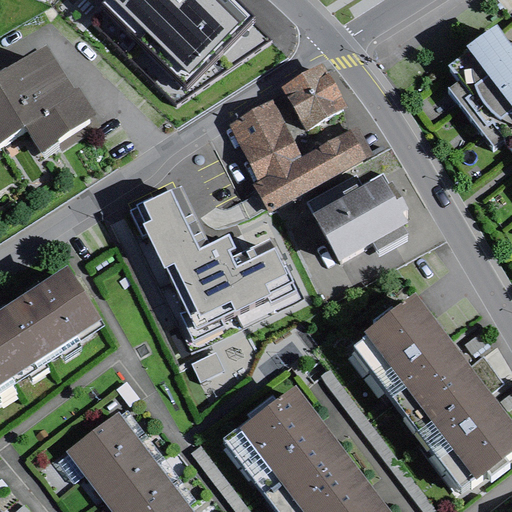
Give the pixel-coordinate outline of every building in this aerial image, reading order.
[(65,0),(60,6),(172,115),(174,113),(229,55),(174,0),(65,0)] [(191,0),(174,0),(229,55),(174,113),(183,123),(249,56),(191,0)] [(511,49),(497,30),(448,70),(459,83),(449,91),(493,151),(505,143),(511,152),(511,49)] [(0,79),(0,151),(27,134),(42,159),(97,122),(80,94),(76,97),(48,51),(0,80),(0,79)] [(284,94),(307,134),(349,110),(325,69),(284,94)] [(253,187),(269,217),(375,158),(359,129),(302,160),(275,102),(229,127),(258,184),(253,187)] [(313,219),(340,267),(374,247),(379,256),(409,239),(404,231),(409,228),(404,218),(409,215),(392,187),(384,174),(362,185),(357,176),(307,203),(315,218),(313,219)] [(229,240),(210,249),(182,191),(131,214),(143,240),(147,238),(165,275),(167,274),(188,314),(181,318),(190,338),(185,341),(191,356),(305,301),(278,247),(273,249),(270,243),(233,262),(231,257),(236,254),(229,240)] [(68,272),(0,316),(0,399),(106,332),(68,272)] [(511,458),(511,425),(417,300),(352,350),(465,496),(511,458)] [(219,360),(195,367),(200,384),(224,376),(219,360)] [(387,511),(297,390),(222,444),(274,511),(387,511)] [(67,453),(85,477),(135,439),(117,415),(67,453)] [(85,477),(103,500),(153,462),(135,439),(85,477)] [(103,500),(111,511),(136,511),(171,486),(153,462),(103,500)] [(136,511),(185,511),(189,510),(171,486),(136,511)]
